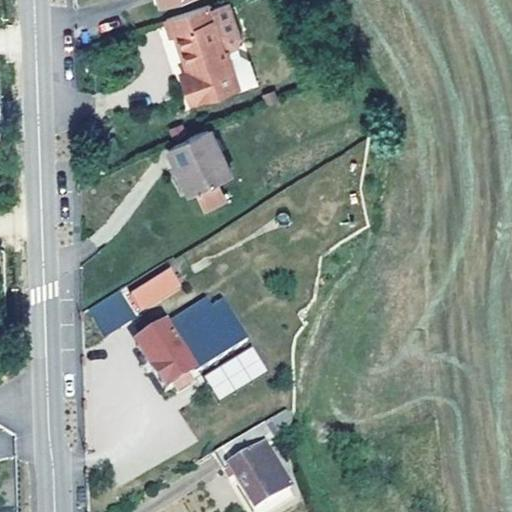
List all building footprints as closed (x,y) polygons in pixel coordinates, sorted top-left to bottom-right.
[(242,37),(229,0),(217,0),(165,18),(171,35),(176,33),(188,70),(181,72),(191,101),(238,85),(226,50),(238,47),(242,37)] [(231,173),(208,127),(168,147),(182,175),(186,173),(195,191),(231,173)] [(224,229),(183,255),(202,285),(243,259),(224,229)] [(179,266),(171,272),(180,287),(189,282),(179,266)] [(180,287),(171,272),(143,289),(131,296),(141,313),(180,287)] [(131,296),(143,289),(139,283),(108,303),(123,328),(123,329),(143,315),(141,313),(131,296)] [(123,328),(108,303),(91,313),(97,323),(106,338),(123,328)] [(166,328),(146,340),(138,345),(137,346),(166,392),(173,388),(177,395),(184,391),(191,387),(187,379),(247,342),(225,307),(173,339),(166,328)] [(89,310),(81,316),(81,324),(97,323),(91,313),(89,310)] [(135,340),(138,345),(146,340),(143,335),(135,340)] [(203,374),(218,400),(267,371),(252,345),(203,374)] [(291,421),(285,411),(214,454),(224,473),(229,470),(255,511),(290,489),(265,448),(288,434),(291,421)]
